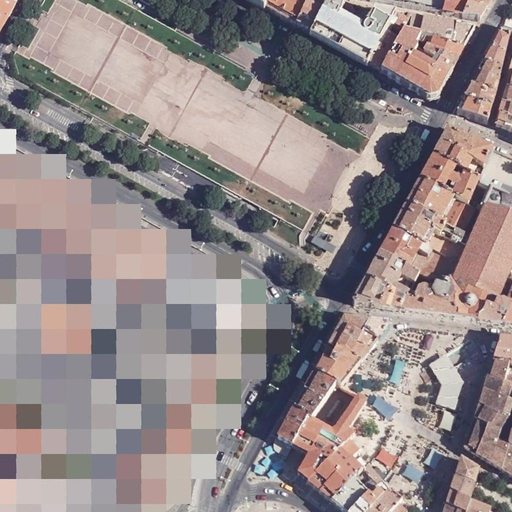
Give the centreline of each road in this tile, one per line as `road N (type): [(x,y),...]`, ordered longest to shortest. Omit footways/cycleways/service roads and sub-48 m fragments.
road 1 (secondary): [(330,291),(303,263),(0,92)]
road 2 (primary): [(0,124),(242,260),(271,284),(281,321)]
road 3 (residential): [(439,116),(231,0)]
road 4 (secondary): [(220,499),(334,304)]
road 5 (tertiary): [(439,116),(347,283)]
road 6 (residential): [(493,333),(435,511)]
road 7 (residential): [(265,376),(210,437),(181,511)]
road 8 (unknown): [(414,322),(404,418),(455,452)]
road 9 (tertiary): [(504,0),(439,116)]
road 10 (primary): [(265,376),(225,459),(220,499)]
